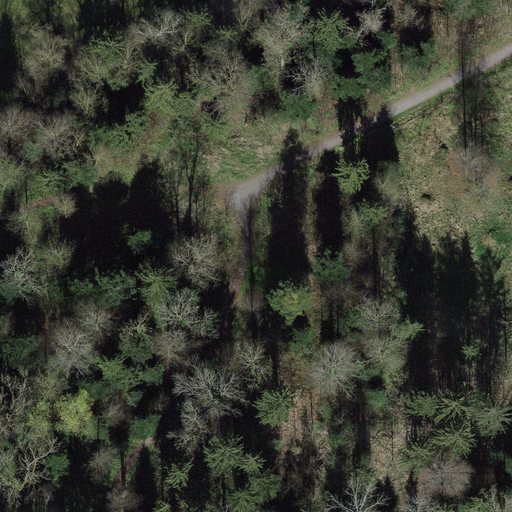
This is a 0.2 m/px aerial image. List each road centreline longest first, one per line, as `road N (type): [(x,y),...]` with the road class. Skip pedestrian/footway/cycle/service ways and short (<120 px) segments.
road 1 (track): [(0,218),(49,197),(99,189),(249,189),(511,44)]
road 2 (track): [(249,189),(244,259),(215,348),(190,394),(131,460),(104,511)]
